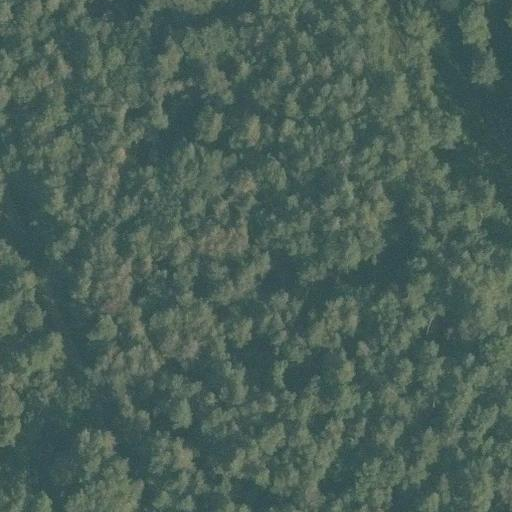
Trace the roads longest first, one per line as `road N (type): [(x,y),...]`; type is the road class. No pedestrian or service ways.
road 1 (track): [(0,220),(122,511)]
road 2 (unknown): [(0,263),(103,511)]
